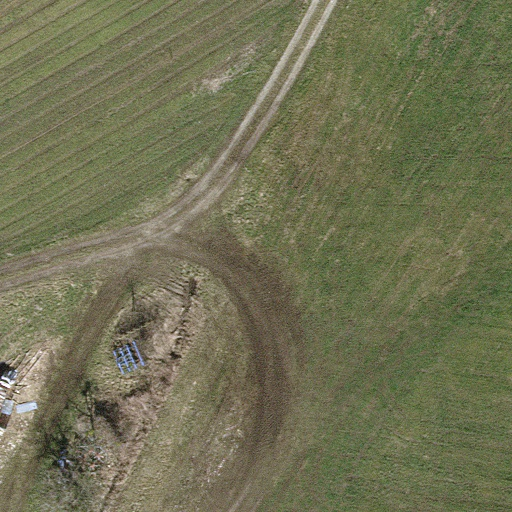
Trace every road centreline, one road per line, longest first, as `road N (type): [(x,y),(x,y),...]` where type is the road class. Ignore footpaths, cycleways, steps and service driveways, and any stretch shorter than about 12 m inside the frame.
road 1 (track): [(0,291),(192,218),(331,0)]
road 2 (track): [(244,511),(313,422),(315,382),(302,332),(192,218)]
